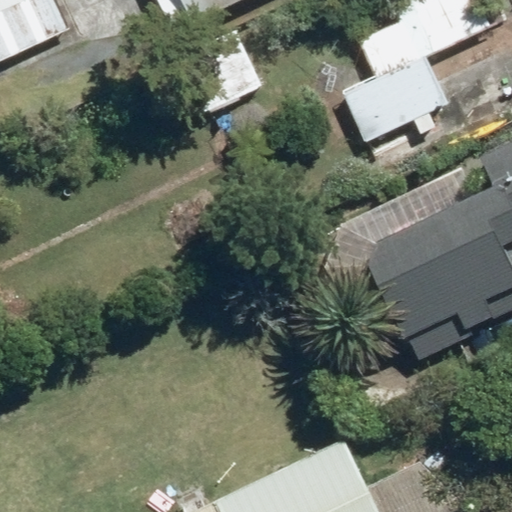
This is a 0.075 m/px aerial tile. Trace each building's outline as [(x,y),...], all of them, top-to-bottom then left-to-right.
[(0,0),(0,64),(71,31),(55,0),(0,0)] [(155,0),(175,39),(253,0),(155,0)] [(362,41),(378,76),(343,93),(368,144),(455,101),(434,59),(494,29),(479,0),(398,0),(394,3),(403,21),(362,41)] [(497,190),(380,244),(370,269),(412,359),(511,314),(511,143),(481,158),(497,190)] [(200,511),(470,511),(420,464),(368,489),(346,442),(200,511)]
